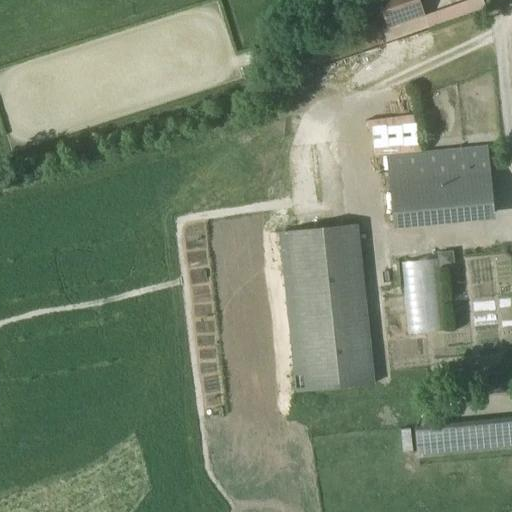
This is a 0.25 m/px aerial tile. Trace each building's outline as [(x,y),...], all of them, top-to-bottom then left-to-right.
[(377,0),(390,40),(426,28),(416,0),(377,0)] [(353,52),(381,42),(375,23),(346,33),(353,52)] [(486,146),(387,156),(393,223),(493,213),(486,146)] [(431,221),(431,236),(496,235),(496,220),(431,221)] [(428,229),(397,224),(395,235),(426,240),(428,229)] [(357,225),(276,233),(293,392),(374,384),(357,225)] [(411,273),(415,343),(439,341),(435,272),(411,273)] [(493,289),(494,301),(509,301),(508,288),(493,289)] [(399,306),(378,307),(379,341),(401,340),(399,306)] [(475,346),(476,366),(496,365),(495,345),(475,346)] [(511,421),(415,431),(417,451),(511,441),(511,421)] [(401,462),(411,462),(410,440),(401,441),(401,462)]
